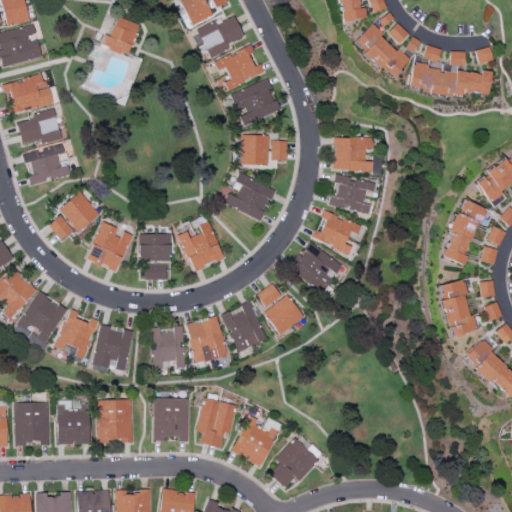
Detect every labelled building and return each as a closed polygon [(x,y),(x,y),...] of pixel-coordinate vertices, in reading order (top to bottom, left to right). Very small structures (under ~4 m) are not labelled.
[(0,0),(0,4),(4,26),(26,22),(22,0),(0,0)] [(177,0),(190,26),(211,17),(202,0),(177,0)] [(225,3),(224,0),(209,0),(213,8),(225,3)] [(359,7),(357,0),(337,0),(340,21),(364,18),(362,7),(359,7)] [(384,8),(380,0),(366,0),(371,13),(384,8)] [(380,27),(392,20),(388,13),(376,20),(380,27)] [(209,58),(228,49),(225,44),(242,36),(231,14),(194,32),(203,52),(205,51),(209,58)] [(127,56),(137,24),(115,17),(109,37),(102,35),(99,47),(127,56)] [(406,34),(395,24),(385,34),(396,44),(406,34)] [(0,31),(0,67),(40,59),(35,37),(34,37),(31,25),(0,31)] [(352,42),(363,52),(361,54),(378,70),(380,68),(390,77),(406,60),(368,25),(352,42)] [(225,90),(262,73),(258,64),(253,66),(248,55),(252,53),(248,45),(211,62),(216,71),(222,68),(228,80),(222,83),(225,90)] [(420,58),(435,63),(439,50),(424,45),(420,58)] [(491,61),(489,48),(473,50),(475,63),(491,61)] [(447,65),(463,65),(463,52),(448,52),(447,65)] [(486,95),(489,72),(480,71),(479,73),(448,69),(448,70),(410,65),(407,90),(460,97),(460,91),(486,95)] [(7,113),(29,108),(29,109),(49,105),(43,74),(0,84),(7,113)] [(277,111),(265,80),(230,93),(240,116),(238,117),(241,126),(277,111)] [(58,139),(53,110),(26,115),(27,121),(15,123),(20,146),(58,139)] [(266,136),(239,135),(238,165),(266,165),(266,136)] [(371,138),(332,138),(331,171),(371,171),(371,161),(364,161),(364,148),(371,149),(371,138)] [(284,161),(285,142),(269,141),(268,161),(284,161)] [(68,176),(65,163),(65,162),(61,143),(21,153),(28,185),(68,176)] [(511,183),(511,153),(484,173),(485,176),(474,183),(492,208),(504,199),(500,193),(511,183)] [(258,221),(262,212),(271,190),(237,174),(230,188),(238,191),(234,198),(226,194),(221,204),(258,221)] [(373,183),(335,175),(331,197),(328,196),(326,206),(367,214),(368,206),(362,204),(364,192),(371,193),(373,183)] [(57,210),(76,233),(97,215),(78,192),(57,210)] [(462,266),(466,256),(464,256),(484,209),(461,200),(447,234),(449,234),(440,257),(462,266)] [(497,219),(507,227),(511,221),(511,212),(506,208),(497,219)] [(309,238),(347,254),(350,247),(343,244),(348,232),(356,235),(359,226),(321,210),(318,218),(323,220),(318,232),(312,230),(309,238)] [(46,224),(58,241),(70,232),(59,216),(46,224)] [(84,261),(115,272),(129,235),(118,231),(118,230),(98,222),(84,261)] [(172,236),(175,245),(182,243),(190,270),(220,260),(208,222),(196,225),(199,234),(187,238),(185,232),(172,236)] [(168,234),(137,235),(138,262),(169,261),(168,234)] [(0,269),(13,262),(0,241),(0,269)] [(288,272),(320,290),(327,276),(332,279),(340,263),(303,243),(288,272)] [(163,280),(163,265),(142,265),(142,280),(163,280)] [(0,279),(0,302),(5,307),(0,312),(7,320),(34,291),(10,268),(0,279)] [(436,286),(445,325),(448,324),(450,336),(474,331),(471,316),(467,317),(462,295),(465,294),(462,280),(436,286)] [(278,297),(270,284),(254,295),(262,307),(278,297)] [(24,330),(27,325),(38,331),(34,339),(46,345),(64,306),(33,292),(16,326),(24,330)] [(301,318),(285,296),(262,313),(278,335),(301,318)] [(219,315),(235,353),(264,340),(247,303),(219,315)] [(486,320),(498,316),(494,303),(482,307),(486,320)] [(94,321),(65,312),(54,348),(61,350),(63,345),(75,348),(73,357),(82,360),(94,321)] [(192,364),(224,357),(216,318),(184,324),(192,364)] [(493,332),(502,344),(511,336),(511,335),(504,324),(493,332)] [(130,331),(97,326),(91,366),(124,370),(130,331)] [(148,329),(150,366),(173,366),(173,368),(181,367),(180,327),(148,329)] [(511,373),(478,341),(462,358),(505,400),(511,393),(511,373)] [(151,441),(162,442),(162,438),(175,438),(175,442),(185,442),(186,399),(152,398),(151,441)] [(194,432),(199,433),(197,443),(218,447),(221,432),(228,433),(233,405),(201,399),(194,432)] [(95,401),(96,442),(118,442),(118,443),(131,443),(130,400),(95,401)] [(12,403),(13,445),(37,444),(37,446),(47,445),(46,402),(12,403)] [(54,404),(55,445),(88,444),(87,403),(54,404)] [(259,466),(279,425),(266,419),(261,429),(254,425),(256,420),(246,416),(230,452),(259,466)] [(296,481),(316,460),(293,438),(272,460),(277,464),(267,474),(282,488),(292,477),(296,481)] [(113,511),(148,511),(148,490),(136,490),(136,495),(123,495),(123,490),(113,491),(113,511)] [(157,511),(190,511),(192,494),(160,490),(157,511)] [(74,492),(74,511),(107,511),(106,491),(74,492)] [(34,511),(68,511),(68,492),(56,493),(57,497),(44,498),(44,493),(34,493),(34,511)] [(28,511),(28,495),(0,495),(0,511),(28,511)] [(236,511),(237,511),(205,501),(200,511),(236,511)]
